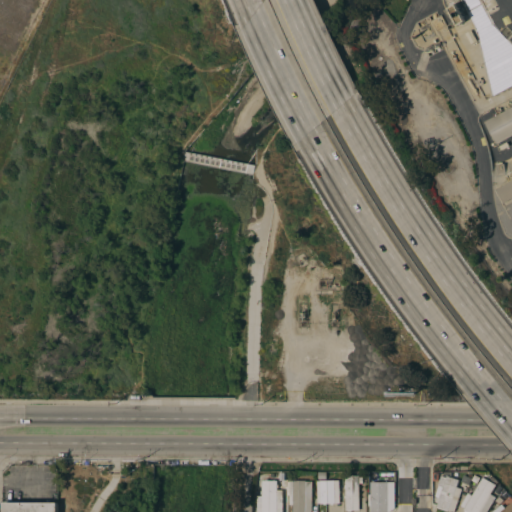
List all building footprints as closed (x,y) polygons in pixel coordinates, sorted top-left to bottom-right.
[(465,21),(457,25),(448,7),(456,3),(465,21)] [(511,81),(511,40),(509,33),(480,46),(488,63),(482,66),(493,90),(511,81)] [(511,135),(497,144),(485,121),(511,106),(511,135)] [(511,197),(503,203),(495,189),(511,180),(511,197)] [(454,511),(449,510),(448,511),(437,507),(438,502),(435,501),(437,496),(435,495),(439,485),(438,485),(441,475),(447,477),(447,476),(443,475),(445,470),(452,472),(451,477),(459,479),(457,487),(462,488),(454,511)] [(346,488),(345,488),(345,484),(346,484),(346,475),(353,475),(359,475),(359,476),(363,476),(363,483),(360,483),(360,510),(351,510),(351,511),(349,511),(349,510),(346,510),(346,488)] [(472,478),(469,484),(461,481),(464,475),(472,478)] [(386,477),(386,481),(395,481),(395,507),(388,511),(371,511),(371,505),(369,505),(369,494),(371,494),(371,481),(373,481),(373,477),(386,477)] [(486,511),(465,511),(464,511),(465,510),(464,510),(465,508),(461,505),(468,493),(472,495),(483,477),(496,485),(490,494),(496,497),(486,511)] [(284,511),(258,511),(258,508),(256,508),(256,501),(258,501),(258,496),(262,496),(263,480),(263,479),(265,479),(268,479),(268,480),(278,480),(278,484),(279,484),(279,487),(278,487),(278,489),(284,489),(284,511)] [(312,511),(293,511),(293,504),(289,504),(290,494),(288,494),(288,481),(290,481),(294,481),(294,480),(306,480),(306,481),(312,481),(312,511)] [(318,503),(318,480),(340,480),(340,503),(333,503),(333,504),(330,504),(330,503),(326,503),(326,504),(323,504),(323,503),(321,503),(318,503)] [(3,511),(3,502),(57,502),(57,511),(3,511)] [(497,511),(495,511),(505,502),(511,509),(511,511),(497,511)]
